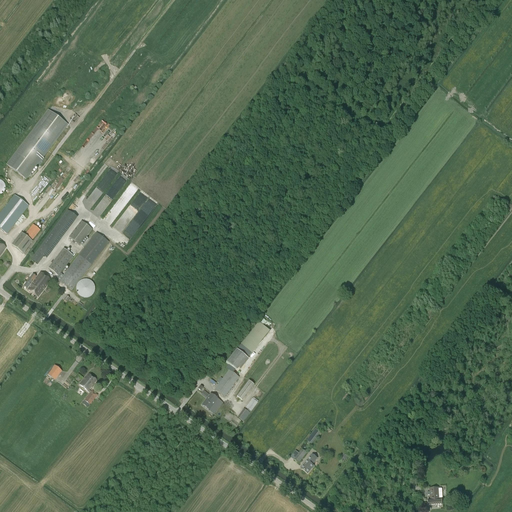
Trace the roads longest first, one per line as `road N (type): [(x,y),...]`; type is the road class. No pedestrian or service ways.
road 1 (track): [(494,0),(206,374)]
road 2 (track): [(173,0),(28,188)]
road 3 (tertiary): [(177,412),(0,290)]
road 4 (tertiary): [(320,511),(177,412)]
